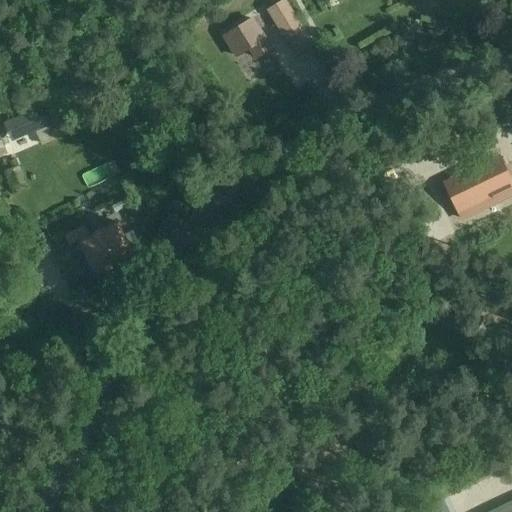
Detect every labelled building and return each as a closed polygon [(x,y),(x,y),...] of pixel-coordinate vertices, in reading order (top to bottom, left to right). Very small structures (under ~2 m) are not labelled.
[(304,30),(284,0),(282,0),(267,10),(286,41),(304,30)] [(253,18),(224,36),(237,56),(250,47),(257,58),(272,48),(253,18)] [(54,101),(28,112),(36,131),(62,120),(54,101)] [(0,153),(8,150),(0,127),(0,153)] [(444,183),(455,207),(509,180),(498,157),(444,183)] [(135,258),(118,223),(71,246),(76,256),(84,252),(95,277),(135,258)] [(14,302),(33,304),(34,290),(16,288),(14,302)] [(420,511),(448,511),(442,500),(420,511)] [(511,511),(511,500),(491,511),(489,511),(511,511)]
